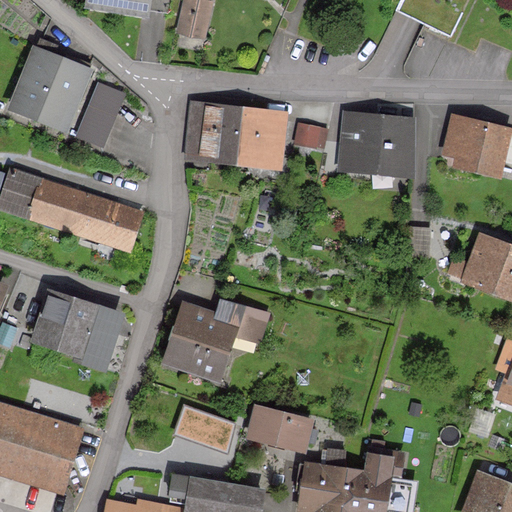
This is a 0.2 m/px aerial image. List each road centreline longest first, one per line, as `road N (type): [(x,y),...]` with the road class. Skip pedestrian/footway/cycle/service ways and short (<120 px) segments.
road 1 (residential): [(90,511),(155,306),(174,205),(168,109),(142,79)]
road 2 (residential): [(142,79),(511,100)]
road 3 (residential): [(48,0),(142,79)]
